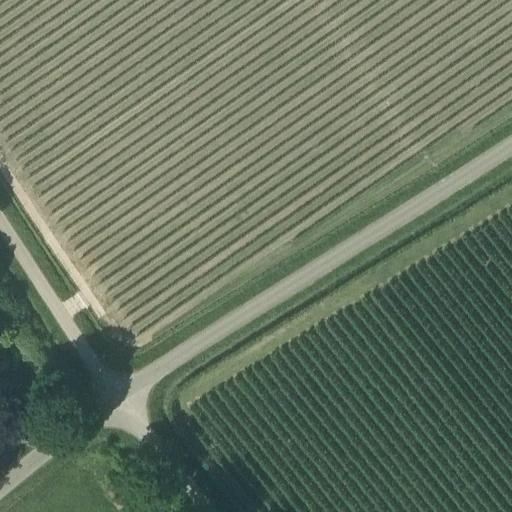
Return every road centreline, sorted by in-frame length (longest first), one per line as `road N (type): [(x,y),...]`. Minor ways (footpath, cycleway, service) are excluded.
road 1 (unclassified): [(123,397),(511,150)]
road 2 (unclassified): [(123,397),(94,370),(0,202)]
road 3 (unclassified): [(0,490),(123,397)]
road 4 (unclassified): [(220,511),(123,397)]
